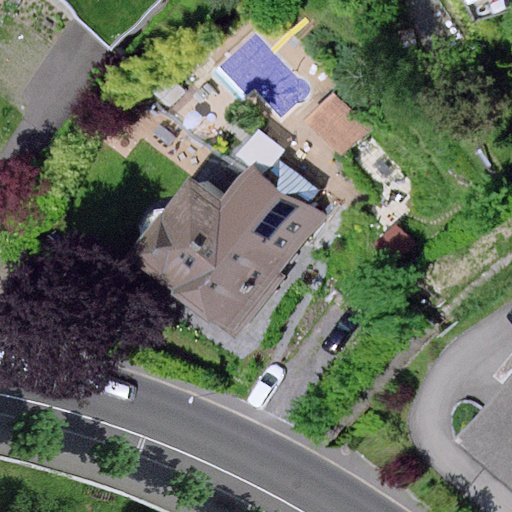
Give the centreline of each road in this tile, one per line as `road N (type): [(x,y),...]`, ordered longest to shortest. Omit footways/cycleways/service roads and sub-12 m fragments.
road 1 (unclassified): [(362,511),(139,397),(0,364)]
road 2 (unknown): [(0,170),(97,48)]
